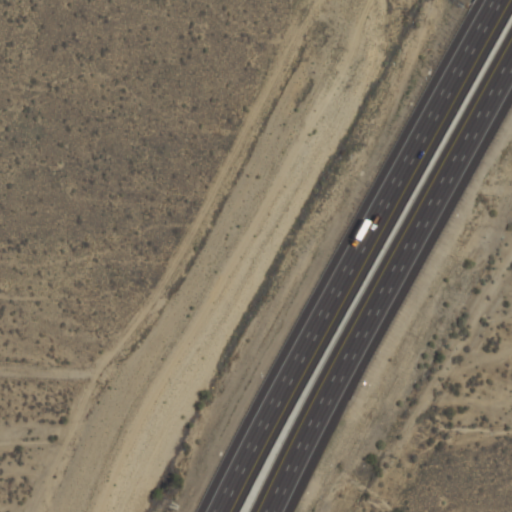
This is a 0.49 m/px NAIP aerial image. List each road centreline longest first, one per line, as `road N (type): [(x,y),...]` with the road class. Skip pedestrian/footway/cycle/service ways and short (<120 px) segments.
road 1 (motorway): [(492,1),(222,511)]
road 2 (motorway): [(269,511),(511,70)]
